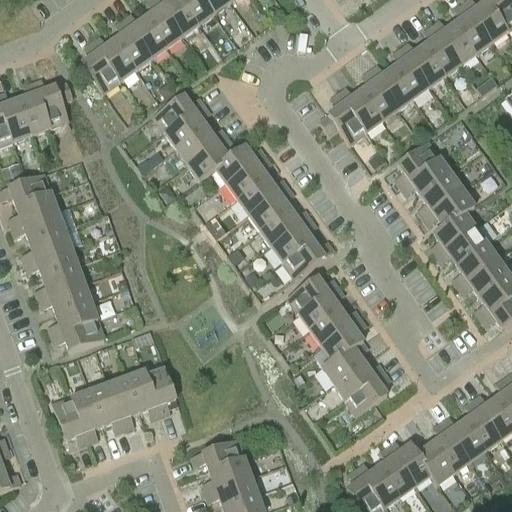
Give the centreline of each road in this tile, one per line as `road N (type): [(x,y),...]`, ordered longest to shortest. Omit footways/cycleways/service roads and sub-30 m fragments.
road 1 (residential): [(433,387),(411,355),(405,308),(352,213),(267,94),(275,78),(314,67),(343,46)]
road 2 (residential): [(54,498),(0,337)]
road 3 (residential): [(54,498),(155,459),(172,511)]
